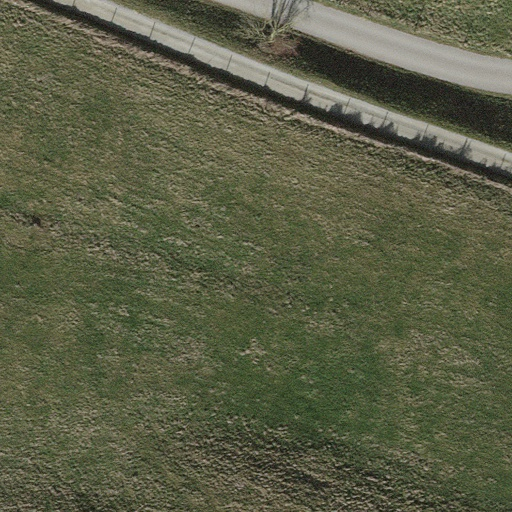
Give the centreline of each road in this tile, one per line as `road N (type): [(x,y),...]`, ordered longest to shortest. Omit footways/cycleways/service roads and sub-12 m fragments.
road 1 (track): [(511,165),(63,0)]
road 2 (track): [(257,0),(511,74)]
